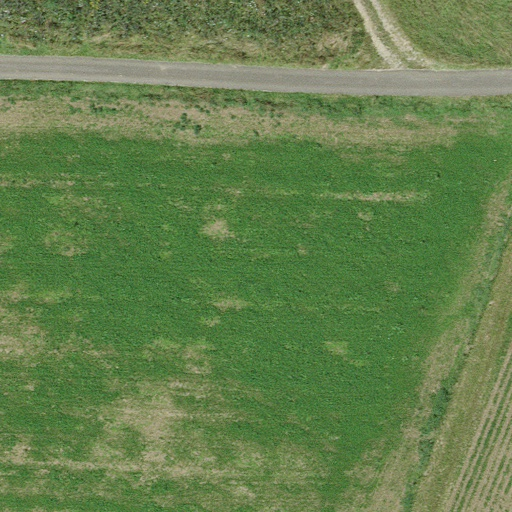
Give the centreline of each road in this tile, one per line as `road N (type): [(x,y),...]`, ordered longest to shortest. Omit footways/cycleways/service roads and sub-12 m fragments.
road 1 (unclassified): [(0,74),(414,88),(511,82)]
road 2 (track): [(431,511),(511,272)]
